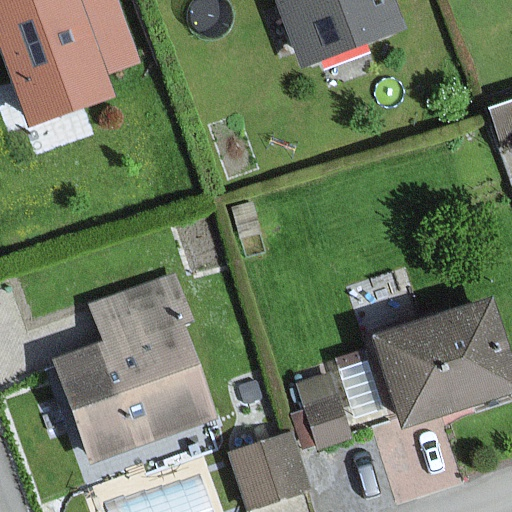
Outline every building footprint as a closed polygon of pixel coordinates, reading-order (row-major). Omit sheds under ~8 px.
[(113,92),(78,0),(0,0),(0,23),(36,121),(113,92)] [(395,0),(281,0),(283,6),(267,11),(280,49),(296,44),(302,62),(405,27),(395,0)] [(511,88),(493,89),(496,161),(511,160),(511,88)] [(105,344),(52,362),(86,459),(213,414),(164,277),(90,303),(105,344)] [(511,374),(491,306),(376,341),(404,432),(511,399),(511,374)] [(337,358),(294,368),(310,439),(353,429),(337,358)] [(290,431),(231,444),(244,498),(302,484),(290,431)]
